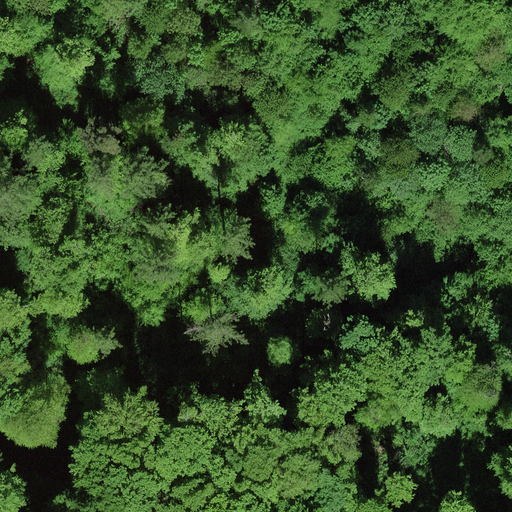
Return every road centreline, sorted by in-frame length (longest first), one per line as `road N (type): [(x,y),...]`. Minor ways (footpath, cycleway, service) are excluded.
road 1 (track): [(0,433),(135,490),(301,511)]
road 2 (track): [(416,0),(511,111)]
